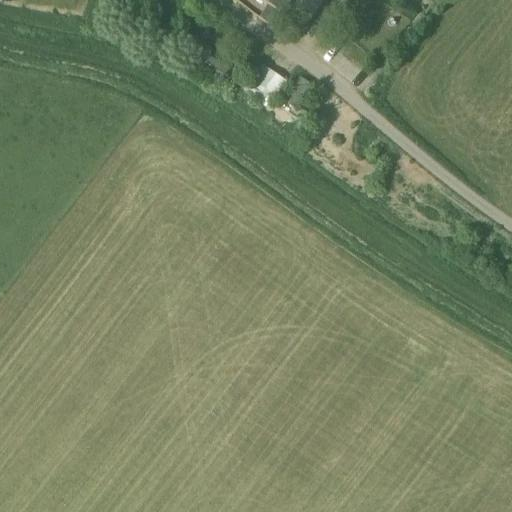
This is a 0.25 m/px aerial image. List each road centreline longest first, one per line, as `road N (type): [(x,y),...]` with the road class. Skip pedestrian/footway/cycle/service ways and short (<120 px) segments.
road 1 (track): [(0,44),(138,80),(511,331)]
road 2 (unclassified): [(511,225),(230,0)]
